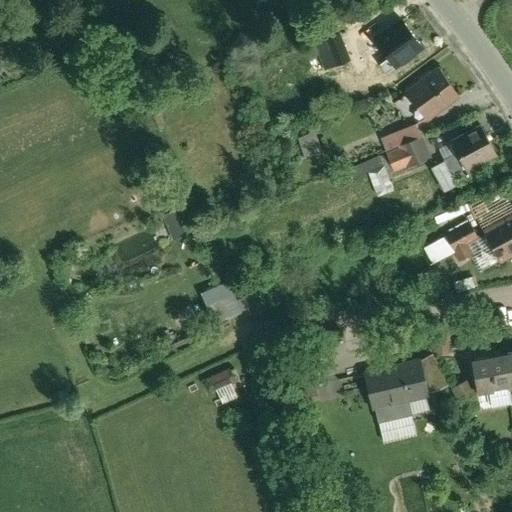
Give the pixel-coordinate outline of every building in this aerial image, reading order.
[(382,62),(386,69),(422,44),(404,18),(368,43),(371,47),(355,58),(366,73),(382,62)] [(343,62),(327,23),(317,27),(323,42),(300,51),(310,76),(343,62)] [(342,64),(330,70),(343,99),(355,93),(342,64)] [(402,87),(422,119),(458,96),(437,64),(402,87)] [(479,120),(448,135),(450,139),(465,170),(470,181),(488,172),(483,162),(496,155),(479,120)] [(429,159),(413,123),(377,138),(393,175),(429,159)] [(296,136),(304,154),(320,147),(312,129),(296,136)] [(465,170),(450,139),(437,146),(443,160),(451,177),(465,170)] [(346,167),(340,154),(331,158),(336,171),(346,167)] [(347,163),(350,176),(368,172),(374,195),(391,190),(381,155),(347,163)] [(451,177),(443,160),(429,166),(443,194),(456,187),(451,177)] [(482,227),(511,211),(511,206),(503,189),(470,205),(482,227)] [(511,255),(511,211),(482,227),(480,228),(485,238),(497,263),(511,255)] [(469,246),(485,238),(480,228),(475,230),(470,221),(443,234),(457,263),(473,255),(469,246)] [(378,270),(342,274),(343,290),(380,287),(378,270)] [(197,290),(210,321),(239,310),(226,278),(197,290)] [(432,341),(434,355),(447,354),(446,340),(432,341)] [(293,397),(316,391),(303,345),(280,351),(293,397)] [(511,388),(511,346),(468,354),(475,395),(511,388)] [(431,355),(418,364),(424,390),(439,390),(448,384),(431,355)] [(418,364),(417,358),(364,370),(376,422),(413,414),(410,401),(426,398),(424,390),(418,364)] [(212,381),(217,398),(231,395),(226,377),(212,381)] [(464,380),(452,386),(461,405),(473,399),(464,380)]
